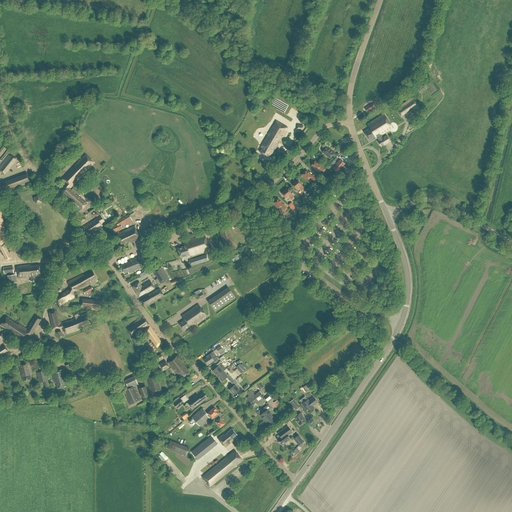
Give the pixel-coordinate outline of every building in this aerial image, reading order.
[(400,117),(417,105),(411,97),(395,108),(400,117)] [(367,113),(376,107),(373,102),(364,109),(367,113)] [(382,138),(381,136),(393,127),(384,114),(367,125),(369,129),(364,133),(370,141),(375,138),(376,139),(377,138),(379,140),(377,141),(381,147),(390,141),(387,135),(382,138)] [(270,156),(286,128),(275,121),(259,147),(261,148),(258,152),(267,157),(268,155),(270,156)] [(322,153),(330,159),(335,153),(330,149),(329,149),(327,147),(322,153)] [(10,157),(8,155),(0,165),(0,170),(5,174),(17,159),(12,155),(10,157)] [(93,162),(85,155),(81,159),(80,158),(73,165),(74,166),(73,167),(73,168),(72,167),(61,179),(65,183),(67,185),(65,186),(61,191),(67,196),(81,209),(86,204),(75,194),(77,193),(74,191),(73,192),(69,189),(70,187),(85,172),(84,171),(93,162)] [(332,168),(336,163),(335,162),(338,158),(335,155),(328,164),(332,168)] [(321,165),(316,160),(311,165),(316,170),(318,168),(323,172),(326,168),(322,164),(321,165)] [(349,168),(340,160),(333,168),(344,178),(346,175),(348,177),(357,167),(353,164),(349,168)] [(311,175),(306,170),(301,175),(307,180),(309,178),(313,182),(316,179),(312,174),(311,175)] [(2,183),(5,191),(30,182),(26,173),(2,183)] [(305,189),(301,184),(297,179),(291,184),(296,189),(298,187),(302,191),(305,189)] [(295,198),(291,193),(287,188),(281,193),(285,198),(288,196),(292,200),(295,198)] [(312,201),(316,197),(313,193),(308,198),(312,201)] [(40,194),(33,196),(36,203),(42,201),(40,194)] [(283,204),(279,198),(273,203),(277,208),(280,206),(284,211),(287,208),(284,203),(283,204)] [(293,211),(297,208),(292,203),(288,205),(293,211)] [(4,245),(3,243),(3,225),(2,223),(2,212),(0,211),(0,248),(6,260),(11,257),(4,245)] [(98,228),(102,225),(100,223),(104,221),(100,215),(83,227),(85,230),(88,228),(90,231),(87,233),(89,236),(99,229),(98,228)] [(133,220),(129,215),(117,222),(117,224),(118,225),(121,224),(122,227),(133,220)] [(118,225),(117,224),(112,226),(115,233),(123,229),(122,227),(121,224),(118,225)] [(149,236),(160,231),(157,225),(147,229),(149,236)] [(131,242),(140,238),(134,226),(117,233),(118,235),(117,236),(122,245),(130,241),(131,242)] [(237,249),(228,227),(219,230),(226,249),(233,247),(234,250),(237,249)] [(187,257),(209,249),(204,235),(183,242),(184,246),(177,248),(180,257),(187,255),(187,257)] [(191,266),(208,260),(206,254),(189,260),(191,266)] [(131,262),(121,265),(124,273),(128,272),(129,274),(143,268),(138,257),(130,260),(131,262)] [(30,266),(30,265),(16,267),(18,278),(30,277),(30,282),(33,282),(33,276),(40,275),(39,265),(30,266)] [(5,275),(14,274),(13,266),(4,268),(5,275)] [(157,279),(160,284),(167,280),(159,268),(152,272),(155,276),(156,275),(158,278),(157,279)] [(67,283),(71,289),(54,299),(59,306),(75,297),(73,294),(98,280),(92,271),(84,276),(83,275),(67,283)] [(9,284),(17,283),(16,274),(8,276),(9,284)] [(154,288),(150,281),(141,286),(139,282),(132,286),(138,296),(144,292),(148,292),(154,288)] [(85,294),(93,290),(91,286),(83,291),(85,294)] [(215,311),(235,297),(228,287),(208,301),(215,311)] [(145,307),(164,295),(159,288),(149,295),(148,296),(141,301),(145,307)] [(101,311),(102,301),(82,299),(81,309),(101,311)] [(190,327),(206,316),(198,304),(182,316),(184,320),(179,323),(184,330),(189,326),(190,327)] [(61,323),(60,317),(58,311),(48,312),(50,319),(54,329),(63,327),(65,335),(79,330),(78,328),(90,323),(86,313),(80,315),(78,311),(73,313),(75,318),(61,323)] [(30,337),(41,319),(35,315),(26,329),(18,323),(17,324),(6,317),(0,323),(0,326),(22,341),(25,338),(22,336),(24,333),(30,337)] [(132,337),(149,326),(143,317),(133,323),(134,325),(127,330),(132,337)] [(157,347),(163,343),(150,326),(144,330),(157,347)] [(143,349),(142,347),(143,347),(137,336),(132,339),(138,350),(138,349),(139,351),(143,349)] [(214,362),(218,359),(213,352),(209,355),(210,356),(205,360),(208,365),(213,361),(214,362)] [(181,378),(189,372),(183,365),(184,364),(178,355),(167,363),(175,373),(177,372),(181,378)] [(161,371),(168,367),(165,361),(158,365),(161,371)] [(217,376),(223,371),(225,369),(221,364),(222,363),(220,361),(216,365),(217,366),(212,370),(217,376)] [(31,379),(30,374),(31,374),(29,363),(20,365),(22,376),(23,376),(24,381),(31,379)] [(70,375),(75,373),(72,363),(66,366),(70,375)] [(241,373),(246,370),(240,364),(236,367),(241,373)] [(64,386),(62,377),(65,376),(63,369),(52,372),(54,383),(56,383),(57,388),(64,386)] [(39,373),(38,373),(37,373),(40,382),(44,381),(47,381),(46,376),(45,371),(42,372),(39,373)] [(223,371),(217,376),(221,381),(226,377),(229,381),(232,378),(228,374),(226,375),(223,371)] [(145,376),(152,395),(162,392),(159,383),(158,383),(154,374),(154,373),(145,376)] [(130,405),(140,400),(134,386),(137,384),(134,376),(125,381),(128,388),(123,390),(130,405)] [(233,395),(239,390),(236,385),(237,384),(233,380),(230,382),(233,385),(228,389),(233,395)] [(305,394),(311,390),(307,385),(302,389),(305,394)] [(146,386),(139,389),(143,398),(145,397),(146,398),(148,398),(147,397),(149,396),(146,386)] [(254,395),(253,393),(254,392),(251,388),(246,392),(249,396),(247,398),(253,405),(256,402),(258,405),(264,400),(261,396),(262,394),(260,391),(258,393),(258,392),(254,395)] [(207,398),(203,393),(198,397),(197,395),(187,403),(192,410),(207,398)] [(268,403),(276,396),(273,393),(265,399),(268,403)] [(317,402),(313,397),(309,400),(308,399),(302,404),(308,412),(314,407),(312,405),(317,402)] [(177,409),(184,403),(181,399),(174,404),(177,409)] [(296,410),(300,407),(294,399),(290,402),(296,410)] [(274,403),(279,409),(283,405),(278,400),(274,403)] [(274,412),(268,404),(261,410),(263,413),(260,415),(263,420),(272,414),(274,412)] [(211,419),(217,414),(215,411),(216,410),(214,407),(206,413),(202,409),(191,417),(199,426),(210,417),(211,419)] [(299,425),(306,420),(302,415),(300,412),(294,417),(294,418),(299,425)] [(272,414),(263,420),(267,425),(273,421),(275,424),(280,419),(277,414),(274,417),(272,414)] [(219,427),(223,423),(219,419),(215,422),(219,427)] [(280,436),(278,437),(277,438),(282,445),(290,439),(287,435),(292,432),(287,426),(280,432),(278,433),(280,436)] [(238,436),(232,429),(225,435),(224,434),(216,441),(213,436),(193,452),(195,455),(199,452),(202,456),(212,448),(213,451),(220,446),(219,445),(222,443),(225,447),(232,442),(234,446),(237,444),(233,439),(238,436)] [(299,446),(304,442),(299,435),(294,439),(299,446)] [(187,456),(190,448),(170,441),(167,449),(187,456)] [(210,487),(243,460),(235,450),(202,477),(210,487)]
